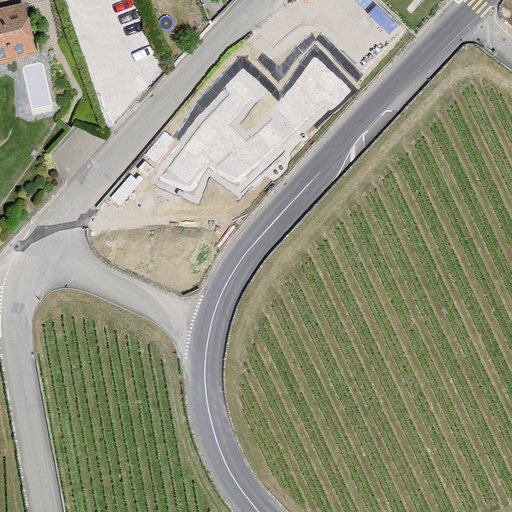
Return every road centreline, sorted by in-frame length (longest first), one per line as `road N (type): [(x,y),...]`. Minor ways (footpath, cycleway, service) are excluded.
road 1 (tertiary): [(462,18),(258,237),(231,273),(208,330)]
road 2 (unclassified): [(41,246),(259,0)]
road 3 (unclassified): [(46,511),(15,326),(24,284)]
road 4 (tertiary): [(208,330),(211,422),(220,453),(258,511)]
road 5 (unclassified): [(41,246),(208,330)]
